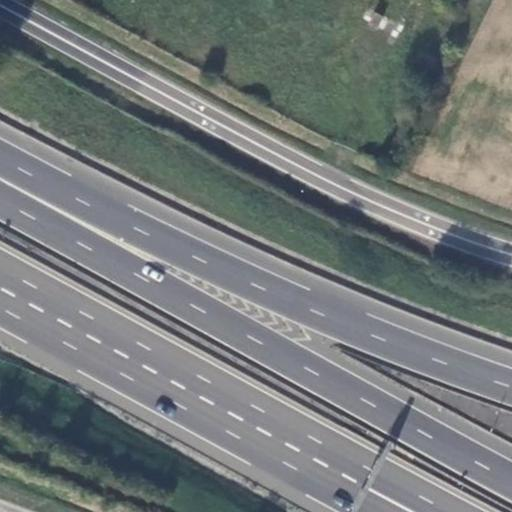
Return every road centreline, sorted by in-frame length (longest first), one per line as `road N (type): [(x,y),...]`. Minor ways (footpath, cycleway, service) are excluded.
road 1 (trunk): [(511,481),(0,200)]
road 2 (unclassified): [(511,252),(323,179),(0,6)]
road 3 (trunk): [(511,386),(312,310),(0,157)]
road 4 (trunk): [(0,275),(440,511)]
road 5 (trunk): [(0,299),(364,511)]
